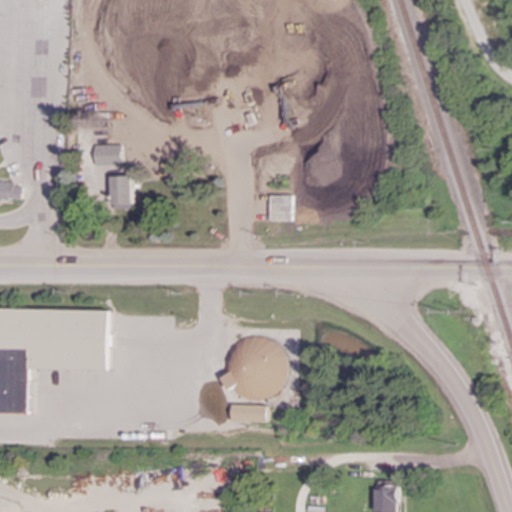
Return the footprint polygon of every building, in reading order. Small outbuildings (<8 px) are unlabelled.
[(124,165),(124,145),(97,145),(98,166),(124,165)] [(135,176),(115,176),(116,209),(136,209),(135,176)] [(0,200),(24,202),(25,187),(17,187),(17,182),(0,180),(0,200)] [(274,220),(295,220),(295,196),(274,195),(274,220)] [(112,371),(114,311),(0,308),(0,412),(33,413),(34,369),(112,371)] [(287,397),(287,340),(230,340),(230,397),(287,397)] [(271,405),(235,405),(235,422),(270,423),(271,405)] [(379,511),(400,511),(400,486),(379,487),(379,511)]
